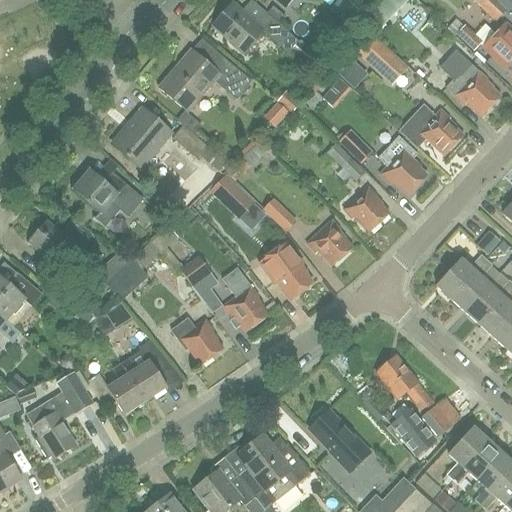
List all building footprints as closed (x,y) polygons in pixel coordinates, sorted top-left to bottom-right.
[(383,0),(362,22),(371,31),(401,0),(383,0)] [(505,10),(494,0),(474,0),(473,2),(495,23),(506,11),(505,10)] [(511,0),(494,0),(505,10),(506,11),(511,4),(511,0)] [(230,4),(212,27),(244,53),(262,31),(280,47),(291,35),(267,14),(257,26),(230,4)] [(267,12),(279,23),(284,18),(272,7),(267,12)] [(511,30),(505,24),(496,34),(484,24),(474,35),(464,26),(455,36),(472,53),(479,46),(500,65),(502,63),(511,72),(511,30)] [(351,52),(391,88),(408,69),(368,33),(351,52)] [(325,60),(337,71),(349,58),(337,47),(325,60)] [(216,50),(204,63),(191,52),(160,87),(187,110),(212,80),(236,101),(252,82),(216,50)] [(484,81),(485,80),(469,65),(458,76),(457,75),(445,88),(463,105),(465,103),(481,117),(499,97),(490,89),(491,87),(484,81)] [(300,103),(286,91),(277,102),(291,114),(300,103)] [(274,129),(289,113),(277,103),(263,119),(274,129)] [(439,111),(435,116),(423,105),(398,131),(417,149),(423,142),(426,145),(428,142),(444,157),(463,137),(453,128),(455,127),(447,120),(449,119),(439,111)] [(170,134),(141,110),(112,145),(141,169),(170,134)] [(199,157),(221,176),(230,166),(194,136),(198,131),(187,122),(184,126),(183,125),(171,139),(196,160),(199,157)] [(373,154),(350,130),(338,142),(361,166),(373,154)] [(270,132),(260,142),(265,147),(276,138),(270,132)] [(376,159),(385,168),(379,175),(389,184),(391,182),(407,196),(426,176),(418,166),(411,160),(417,154),(398,136),(376,159)] [(259,143),(250,151),(257,159),(266,151),(259,143)] [(365,173),(336,144),(326,153),(356,182),(365,173)] [(233,182),(248,168),(241,159),(225,173),(233,182)] [(71,191),(99,215),(94,221),(105,229),(120,211),(128,218),(143,200),(119,179),(110,189),(89,171),(71,191)] [(209,193),(238,221),(255,203),(225,175),(209,193)] [(375,197),(366,187),(342,210),(351,220),(353,218),(367,233),(387,215),(379,206),(380,205),(374,198),(375,197)] [(296,221),(273,200),(263,211),(285,232),(296,221)] [(511,204),(502,216),(511,224),(511,204)] [(146,216),(160,229),(170,218),(156,205),(146,216)] [(74,220),(61,236),(46,222),(27,244),(59,271),(77,250),(81,253),(90,242),(86,239),(91,234),(74,220)] [(339,231),(330,221),(306,244),(315,254),(317,252),(331,267),(351,249),(343,240),(344,239),(338,232),(339,231)] [(150,245),(158,254),(175,274),(179,270),(183,267),(167,248),(179,238),(170,227),(150,245)] [(487,257),(499,242),(488,233),(476,248),(487,257)] [(511,251),(511,249),(502,241),(496,248),(507,257),(511,251)] [(258,263),(267,275),(274,285),(276,283),(289,300),(311,284),(304,274),(305,273),(299,266),(301,264),(294,254),(285,243),(258,263)] [(158,254),(150,245),(104,283),(120,302),(148,278),(141,269),(158,254)] [(494,250),(485,259),(448,300),(464,314),(490,285),(481,278),(492,266),(493,267),(502,257),(494,250)] [(481,255),(470,268),(461,259),(435,288),(448,300),(485,259),(481,255)] [(197,256),(179,270),(192,287),(210,273),(197,256)] [(221,280),(235,298),(222,307),(230,318),(233,316),(245,333),(267,317),(260,306),(261,306),(256,298),(257,297),(236,269),(221,280)] [(0,282),(0,319),(3,322),(22,300),(31,308),(42,295),(18,274),(7,288),(0,282)] [(498,293),(490,285),(464,314),(478,326),(511,288),(511,283),(508,280),(498,293)] [(57,309),(62,303),(90,328),(94,324),(104,312),(76,287),(62,302),(52,294),(47,300),(57,309)] [(511,300),(511,288),(478,326),(491,339),(511,316),(511,305),(510,303),(511,300)] [(121,307),(94,324),(103,338),(131,320),(121,307)] [(511,316),(491,339),(505,352),(511,344),(511,316)] [(194,328),(187,319),(170,331),(184,351),(187,349),(199,366),(222,350),(215,340),(216,339),(210,332),(211,331),(204,321),(194,328)] [(119,365),(143,403),(166,390),(157,376),(172,367),(151,340),(138,349),(140,351),(119,365)] [(61,366),(65,370),(71,370),(76,366),(76,360),(71,355),(65,355),(61,360),(61,366)] [(435,407),(417,384),(418,383),(396,356),(374,373),(397,400),(407,393),(425,414),(421,417),(438,438),(452,427),(457,423),(450,413),(453,410),(444,400),(435,407)] [(143,403),(119,365),(111,370),(118,381),(107,388),(98,373),(86,380),(104,410),(116,403),(124,415),(143,403)] [(55,384),(60,394),(25,415),(38,436),(34,439),(46,460),(51,457),(52,460),(75,446),(61,422),(74,414),(75,416),(94,405),(86,392),(90,390),(78,371),(74,373),(73,372),(55,384)] [(363,401),(373,393),(366,385),(356,394),(363,401)] [(437,441),(411,410),(395,423),(386,411),(395,404),(390,397),(379,407),(370,396),(361,403),(399,448),(402,446),(414,461),(437,441)] [(350,434),(327,411),(309,429),(330,451),(328,453),(349,474),(368,454),(349,435),(350,434)] [(452,482),(487,440),(473,427),(448,456),(456,464),(445,476),(446,477),(433,493),(427,488),(424,492),(433,501),(441,493),(452,482)] [(248,467),(238,476),(255,498),(264,511),(295,488),(311,474),(287,446),(286,447),(279,438),(270,445),(263,436),(238,456),(248,467)] [(502,453),(487,440),(452,482),(457,487),(469,475),(476,481),(502,453)] [(0,491),(20,480),(3,452),(0,454),(0,491)] [(476,481),(484,489),(473,501),(479,506),(511,469),(511,462),(502,453),(476,481)] [(511,497),(511,469),(479,506),(485,511),(496,499),(504,507),(511,497)] [(255,498),(238,476),(228,483),(219,471),(194,491),(209,510),(206,511),(223,511),(239,500),(244,507),(255,498)] [(394,511),(416,491),(396,472),(358,511),(394,511)] [(425,511),(432,505),(416,491),(394,511),(425,511)] [(441,493),(433,501),(445,511),(448,511),(455,505),(441,493)] [(182,511),(170,495),(148,511),(182,511)] [(262,511),(264,511),(255,498),(244,507),(248,511),(262,511)]
